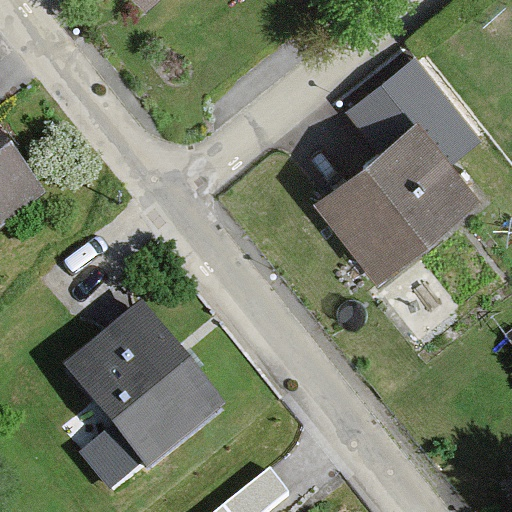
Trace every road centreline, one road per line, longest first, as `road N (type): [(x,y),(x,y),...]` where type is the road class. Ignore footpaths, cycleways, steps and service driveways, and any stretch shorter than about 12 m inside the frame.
road 1 (residential): [(165,226),(401,511)]
road 2 (residential): [(434,0),(165,226)]
road 3 (residential): [(0,10),(165,226)]
